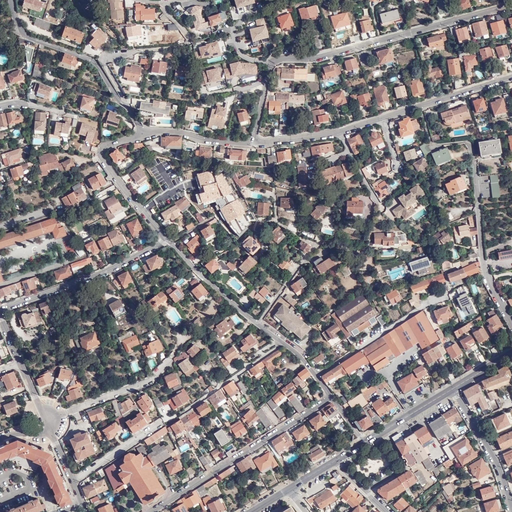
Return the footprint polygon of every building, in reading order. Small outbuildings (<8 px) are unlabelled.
[(28,13),(29,9),(41,13),(44,3),(33,0),(25,0),(22,11),(28,13)] [(118,2),(117,0),(110,0),(111,3),(109,3),(110,20),(122,19),(121,11),(118,11),(117,2),(118,2)] [(253,0),(233,0),(236,10),(255,5),(253,0)] [(449,11),(445,0),(437,0),(438,4),(436,5),(439,12),(442,11),(443,13),(449,11)] [(470,6),(468,0),(457,0),(454,1),(456,10),(470,6)] [(140,12),(140,20),(155,19),(155,10),(144,10),(144,5),(140,5),(140,4),(135,4),(135,12),(140,12)] [(318,19),(314,6),(305,9),(304,8),(299,10),(302,21),(311,18),(312,21),(318,19)] [(399,15),(397,9),(380,14),(382,22),(381,22),(382,27),(396,23),(396,21),(401,19),(400,15),(399,15)] [(335,22),(333,23),(334,28),(335,28),(337,32),(347,29),(346,25),(350,24),(347,12),(338,15),(337,11),(333,12),(334,16),(335,22)] [(226,19),(224,12),(208,17),(210,27),(216,25),(215,22),(226,19)] [(294,26),(290,14),(278,18),(282,30),(294,26)] [(50,22),(36,18),(34,24),(48,29),(50,22)] [(370,26),(369,20),(360,22),(363,33),(373,30),(372,26),(370,26)] [(469,25),(471,32),(474,31),(476,37),(483,35),(483,39),(488,37),(484,21),(472,23),(472,24),(469,25)] [(506,32),(503,21),(490,24),(494,35),(506,32)] [(140,25),(119,25),(120,29),(126,28),(128,41),(138,40),(137,34),(141,34),(140,25)] [(84,33),(65,27),(62,36),(80,43),(84,33)] [(267,27),(249,31),(252,44),(270,39),(267,27)] [(470,41),(466,27),(456,30),(460,43),(470,41)] [(101,35),(103,33),(98,28),(96,30),(95,30),(91,34),(94,37),(89,41),(97,49),(106,40),(105,39),(101,35)] [(444,29),(440,30),(441,34),(427,38),(429,46),(433,45),(434,47),(443,44),(442,39),(446,38),(444,29)] [(0,49),(6,51),(7,48),(15,47),(14,39),(9,40),(8,42),(0,39),(0,49)] [(303,43),(300,39),(293,43),(296,47),(303,43)] [(220,44),(197,49),(200,61),(222,56),(220,44)] [(509,55),(506,45),(495,47),(499,57),(504,56),(505,57),(507,57),(508,56),(509,55)] [(486,61),(487,60),(487,57),(492,56),(489,46),(479,49),(481,60),(482,61),(483,61),(485,61),(486,61)] [(31,62),(33,48),(26,47),(23,61),(31,62)] [(376,52),(379,61),(385,59),(386,62),(393,60),(390,48),(376,52)] [(79,58),(65,53),(64,56),(62,55),(61,60),(63,60),(62,62),(76,66),(79,58)] [(477,64),(476,55),(464,56),(466,71),(471,70),(471,72),(473,72),(472,65),(477,64)] [(358,67),(355,58),(345,61),(347,71),(358,67)] [(448,59),(450,73),(455,72),(455,74),(460,73),(458,58),(448,59)] [(63,60),(61,60),(59,65),(74,70),(76,66),(62,62),(63,60)] [(170,69),(171,63),(153,60),(151,72),(159,73),(159,75),(164,76),(165,69),(170,69)] [(230,64),(230,67),(231,68),(224,70),(226,78),(233,76),(233,75),(242,73),(242,72),(245,71),(255,73),(256,65),(243,63),(243,62),(239,63),(239,62),(230,64)] [(444,75),(442,66),(431,69),(430,63),(429,64),(428,62),(424,63),(429,79),(444,75)] [(35,63),(32,76),(40,78),(41,74),(39,73),(41,64),(35,63)] [(322,72),(323,79),(341,74),(339,67),(337,67),(336,64),(323,68),(324,71),(322,72)] [(185,80),(187,67),(177,65),(174,77),(185,80)] [(133,82),(139,83),(142,67),(136,66),(136,68),(131,67),(125,66),(123,77),(127,78),(133,79),(133,82)] [(217,68),(202,72),(203,75),(197,77),(198,81),(198,85),(220,79),(217,68)] [(294,79),(294,69),(282,68),(282,69),(278,69),(277,76),(281,76),(284,77),(290,77),(290,78),(294,79)] [(19,69),(11,72),(12,73),(8,75),(11,83),(23,79),(23,78),(24,78),(23,74),(21,75),(19,69)] [(307,74),(307,69),(294,69),(294,79),(299,79),(299,77),(307,77),(307,74)] [(424,91),(422,83),(420,83),(419,79),(412,81),(413,85),(411,85),(413,94),(414,96),(415,96),(416,96),(417,95),(417,93),(424,91)] [(455,81),(456,90),(466,86),(465,80),(455,81)] [(37,93),(46,96),(49,97),(52,88),(36,83),(33,91),(37,92),(37,93)] [(407,98),(404,85),(394,88),(397,98),(402,97),(403,100),(407,98)] [(389,102),(385,88),(374,91),(378,105),(380,106),(381,106),(382,105),(383,104),(389,102)] [(324,97),(326,100),(328,99),(329,99),(332,98),(334,103),(341,101),(342,104),(346,102),(342,90),(331,95),(331,93),(329,94),(328,94),(326,95),(324,97)] [(271,91),(268,91),(264,105),(268,106),(268,114),(280,114),(281,103),(281,101),(275,101),(275,95),(271,95),(271,92),(271,91)] [(289,92),(271,92),(271,95),(275,95),(275,101),(281,101),(281,100),(284,100),(284,102),(286,102),(286,103),(288,103),(288,102),(288,100),(288,97),(289,92)] [(372,105),(368,93),(358,97),(360,105),(366,104),(367,107),(372,105)] [(293,97),(288,97),(288,100),(288,102),(292,103),(293,102),(304,103),(304,97),(303,97),(304,94),(296,96),(296,95),(293,95),(293,97)] [(80,109),(86,111),(91,112),(93,104),(94,104),(95,103),(93,103),(94,99),(84,96),(80,109)] [(486,108),(482,98),(473,101),(476,112),(486,108)] [(494,114),(500,113),(506,111),(503,98),(497,99),(498,101),(491,103),(494,114)] [(140,109),(156,113),(155,117),(163,117),(163,114),(168,115),(170,107),(165,106),(166,102),(154,100),(153,103),(142,102),(140,109)] [(216,104),(215,107),(217,108),(217,110),(215,109),(212,108),(207,126),(212,127),(212,125),(218,126),(223,127),(224,122),(223,122),(224,119),(222,119),(224,112),(225,112),(226,108),(220,107),(221,105),(216,104)] [(311,104),(307,105),(307,107),(307,112),(312,111),(314,125),(320,124),(319,122),(328,120),(327,114),(325,114),(324,109),(319,110),(319,109),(312,110),(311,104)] [(454,121),(454,122),(462,120),(462,117),(469,115),(466,105),(465,105),(465,104),(461,106),(461,107),(458,108),(458,109),(451,111),(451,110),(440,113),(442,119),(444,119),(445,122),(448,123),(454,121)] [(202,119),(203,109),(186,106),(183,121),(189,122),(190,114),(197,115),(197,118),(202,119)] [(248,108),(232,112),(233,115),(238,113),(241,126),(249,124),(247,114),(249,113),(248,108)] [(105,110),(101,122),(117,127),(119,120),(114,118),(116,113),(105,110)] [(45,112),(37,111),(35,130),(43,130),(45,112)] [(14,112),(7,114),(10,125),(21,122),(20,117),(15,119),(14,112)] [(61,132),(68,133),(71,118),(64,117),(63,121),(65,121),(65,123),(56,121),(55,124),(57,124),(57,127),(55,126),(54,132),(61,133),(61,132)] [(413,126),(417,125),(417,124),(417,123),(416,121),(415,120),(410,122),(408,118),(403,120),(404,121),(399,123),(401,129),(399,130),(401,137),(413,133),(413,131),(415,131),(413,126)] [(94,133),(96,129),(89,127),(90,125),(82,123),(79,132),(83,134),(82,135),(86,136),(85,138),(92,141),(93,136),(92,135),(93,132),(94,133)] [(379,149),(385,146),(378,133),(377,134),(375,133),(373,133),(371,135),(371,137),(368,139),(372,147),(377,145),(379,149)] [(351,139),(347,141),(351,147),(353,153),(359,151),(358,149),(366,145),(365,141),(363,142),(359,135),(355,137),(355,136),(350,138),(351,139)] [(181,143),(181,137),(165,136),(165,138),(161,138),(161,136),(154,138),(155,141),(161,140),(161,145),(165,145),(174,146),(174,143),(181,143)] [(500,153),(498,140),(479,143),(481,156),(500,153)] [(430,151),(425,142),(419,146),(424,154),(430,151)] [(333,151),(332,144),(311,147),(313,157),(323,155),(323,153),(333,151)] [(124,145),(120,148),(124,154),(129,151),(124,145)] [(210,158),(211,149),(203,149),(204,146),(200,146),(199,157),(202,157),(202,159),(205,160),(206,157),(210,158)] [(451,158),(447,147),(432,153),(436,163),(451,158)] [(416,157),(414,148),(403,151),(406,161),(416,157)] [(13,160),(19,158),(23,157),(21,149),(2,155),(6,166),(9,165),(9,166),(14,164),(14,163),(13,160)] [(291,159),(289,149),(285,150),(285,151),(277,152),(278,162),(283,161),(283,160),(291,159)] [(123,158),(117,150),(110,155),(116,163),(123,158)] [(229,159),(244,160),(244,159),(244,155),(247,155),(247,153),(247,151),(228,150),(227,154),(230,154),(229,159)] [(46,160),(45,155),(39,156),(40,161),(39,161),(42,175),(48,174),(47,170),(58,167),(59,167),(58,165),(57,157),(56,158),(46,160)] [(266,167),(273,168),(272,164),(269,164),(268,158),(265,158),(266,167)] [(427,165),(425,161),(423,158),(413,163),(418,170),(427,165)] [(62,163),(65,170),(66,171),(75,166),(71,159),(62,163)] [(383,176),(388,174),(387,171),(386,171),(385,167),(386,165),(385,162),(383,162),(375,165),(376,168),(374,169),(375,171),(377,170),(379,174),(381,173),(383,176)] [(352,173),(348,163),(334,167),(321,172),(324,182),(328,181),(329,183),(339,179),(339,180),(349,176),(348,174),(352,173)] [(21,166),(11,170),(14,181),(16,181),(19,181),(19,179),(18,177),(24,175),(21,166)] [(298,168),(298,173),(299,181),(299,187),(308,186),(308,179),(307,179),(306,167),(298,168)] [(147,178),(140,168),(135,171),(133,169),(129,172),(138,184),(147,178)] [(200,193),(195,194),(199,204),(204,203),(205,205),(216,203),(228,224),(239,237),(251,225),(234,194),(222,173),(215,176),(213,171),(196,176),(200,191),(200,193)] [(272,180),(272,176),(270,176),(270,175),(249,171),(248,175),(247,176),(246,176),(238,180),(236,176),(240,174),(238,171),(231,174),(237,184),(238,184),(240,188),(243,187),(250,183),(248,179),(250,177),(251,175),(253,175),(252,177),(264,180),(264,179),(270,180),(272,180)] [(400,174),(405,181),(409,179),(403,171),(400,174)] [(99,173),(88,180),(93,190),(106,183),(104,180),(103,180),(99,173)] [(490,175),(493,197),(500,197),(500,196),(498,174),(490,175)] [(466,187),(461,176),(450,181),(451,182),(445,184),(450,195),(455,192),(456,196),(472,189),(470,185),(466,187)] [(376,194),(377,196),(378,196),(380,198),(387,193),(384,190),(388,188),(382,179),(376,183),(378,186),(379,188),(375,190),(377,193),(376,194)] [(82,187),(79,182),(72,187),(74,191),(80,188),(82,187)] [(401,214),(413,206),(411,204),(417,200),(416,198),(424,193),(418,184),(409,190),(411,192),(406,196),(404,194),(398,197),(402,203),(392,210),(397,217),(401,214)] [(80,188),(74,191),(61,199),(66,207),(77,200),(78,202),(86,197),(80,188)] [(107,215),(106,216),(108,219),(114,216),(112,212),(122,208),(119,203),(117,204),(114,196),(104,201),(108,209),(105,211),(107,215)] [(190,202),(185,196),(174,203),(176,205),(180,210),(189,203),(190,202)] [(280,207),(285,207),(292,207),(292,204),(292,198),(280,198),(280,207)] [(435,203),(439,210),(444,207),(440,200),(435,203)] [(363,214),(363,202),(346,201),(346,217),(353,217),(353,213),(363,214)] [(269,205),(269,203),(255,202),(255,206),(257,205),(257,214),(267,214),(267,205),(269,205)] [(189,203),(180,210),(182,212),(191,205),(189,203)] [(176,205),(161,214),(165,220),(170,217),(172,220),(179,216),(177,213),(180,210),(176,205)] [(316,220),(326,210),(322,206),(316,208),(314,206),(308,212),(311,214),(310,215),(316,220)] [(404,219),(416,211),(413,206),(401,214),(404,219)] [(63,219),(67,217),(62,211),(58,214),(63,219)] [(196,217),(200,223),(206,220),(199,213),(196,215),(198,217),(196,217)] [(0,236),(0,283),(3,282),(0,272),(0,248),(54,231),(56,239),(67,236),(64,227),(62,228),(60,223),(58,224),(56,218),(0,236)] [(132,235),(138,232),(137,231),(142,229),(136,219),(126,224),(132,235)] [(218,221),(216,219),(200,228),(201,230),(201,231),(207,241),(216,236),(214,233),(209,226),(215,223),(218,221)] [(209,226),(214,233),(216,232),(219,230),(218,228),(215,223),(209,226)] [(452,228),(454,237),(459,236),(459,234),(468,232),(466,223),(456,225),(457,227),(452,228)] [(283,230),(278,226),(269,235),(277,243),(285,236),(281,232),(283,230)] [(113,244),(115,249),(122,246),(120,242),(124,240),(118,228),(108,233),(109,236),(113,244)] [(442,230),(431,239),(432,239),(434,239),(439,248),(441,247),(447,242),(451,240),(449,235),(447,233),(446,234),(442,230)] [(383,245),(393,244),(393,243),(399,243),(398,238),(397,238),(397,236),(395,236),(395,233),(387,233),(387,236),(382,236),(383,245)] [(201,240),(197,235),(186,244),(190,249),(189,250),(194,256),(199,252),(197,249),(201,246),(198,242),(201,240)] [(111,245),(113,244),(109,236),(98,241),(102,250),(111,246),(111,245)] [(126,237),(130,246),(135,244),(132,238),(129,240),(127,236),(126,237)] [(249,237),(242,244),(251,254),(259,246),(254,242),(249,237)] [(264,240),(270,246),(272,243),(266,237),(264,240)] [(74,250),(70,239),(63,241),(67,253),(74,250)] [(93,240),(84,244),(87,250),(88,250),(89,252),(91,251),(92,253),(98,250),(93,240)] [(306,253),(310,246),(301,240),(299,244),(301,246),(300,248),(306,253)] [(79,246),(74,250),(80,257),(85,253),(79,246)] [(259,246),(251,254),(253,256),(260,248),(259,246)] [(511,257),(511,250),(506,251),(506,249),(500,250),(501,252),(498,253),(499,260),(511,257)] [(157,255),(146,260),(148,263),(142,265),(146,273),(162,265),(157,255)] [(318,275),(338,262),(333,255),(330,257),(328,255),(323,259),(321,257),(314,262),(317,266),(314,268),(318,275)] [(256,262),(249,256),(239,267),(245,273),(248,270),(251,267),(251,268),(256,262)] [(412,271),(417,269),(419,274),(427,271),(426,267),(430,266),(427,256),(409,262),(410,266),(412,271)] [(89,259),(89,258),(70,264),(73,274),(75,273),(77,272),(76,270),(78,269),(78,267),(87,263),(90,261),(92,266),(97,264),(91,258),(89,259)] [(230,269),(232,271),(242,260),(239,258),(233,264),(230,261),(226,264),(230,269)] [(206,261),(200,264),(203,267),(204,266),(213,275),(221,276),(221,270),(229,270),(230,269),(226,264),(221,260),(216,262),(213,259),(210,260),(209,260),(206,261)] [(285,272),(290,265),(284,259),(278,266),(285,272)] [(442,269),(461,266),(459,261),(452,262),(448,259),(442,260),(442,269)] [(480,265),(480,262),(477,262),(462,268),(466,277),(479,271),(477,266),(480,265)] [(70,265),(57,270),(57,271),(54,272),(57,280),(70,275),(69,271),(71,270),(70,265)] [(346,278),(352,274),(348,267),(342,271),(346,278)] [(450,282),(466,277),(462,268),(447,274),(450,282)] [(123,285),(127,283),(132,281),(127,271),(117,276),(118,278),(113,281),(117,286),(122,284),(123,285)] [(434,286),(445,281),(443,274),(426,279),(429,287),(434,286)] [(34,281),(38,280),(37,276),(22,282),(25,292),(36,288),(34,281)] [(291,286),(295,293),(302,288),(307,285),(302,278),(291,286)] [(196,279),(191,283),(194,287),(200,283),(196,279)] [(419,301),(420,299),(418,294),(417,295),(415,292),(429,287),(426,279),(410,284),(414,292),(419,301)] [(210,293),(201,283),(190,292),(194,296),(195,295),(200,301),(210,293)] [(9,286),(0,289),(0,297),(11,293),(10,290),(9,286)] [(268,292),(262,287),(258,292),(263,297),(268,292)] [(171,288),(166,291),(175,302),(184,296),(178,288),(173,291),(171,288)] [(262,302),(265,299),(254,290),(249,295),(253,299),(255,297),(262,302)] [(401,299),(396,290),(391,293),(390,291),(385,294),(386,295),(383,297),(386,302),(389,300),(391,305),(401,299)] [(151,306),(152,308),(166,297),(162,291),(151,298),(150,297),(146,300),(145,299),(141,301),(144,306),(143,306),(147,312),(150,310),(150,309),(149,308),(151,306)] [(366,292),(331,315),(352,345),(356,343),(352,337),(376,321),(373,316),(375,315),(369,305),(372,302),(366,292)] [(416,304),(417,307),(421,305),(419,301),(414,292),(411,294),(413,299),(409,301),(412,306),(416,304)] [(269,293),(265,297),(269,302),(274,298),(269,293)] [(455,298),(460,309),(471,305),(466,293),(455,298)] [(287,295),(284,298),(290,303),(293,300),(287,295)] [(119,300),(108,305),(111,311),(115,317),(125,312),(119,300)] [(43,308),(45,314),(51,312),(46,301),(39,304),(41,309),(43,308)] [(276,315),(283,321),(285,323),(283,325),(288,330),(290,328),(300,337),(304,332),(305,333),(310,328),(283,304),(278,309),(279,310),(280,311),(276,315)] [(461,318),(474,314),(471,306),(459,310),(461,318)] [(434,311),(437,321),(447,318),(451,316),(448,307),(434,311)] [(495,328),(501,324),(492,309),(486,313),(489,318),(486,320),(489,324),(487,325),(492,334),(497,331),(495,328)] [(274,318),(281,324),(283,321),(276,315),(280,311),(279,310),(274,315),(274,318)] [(41,321),(37,311),(27,315),(26,314),(25,314),(23,314),(22,316),(18,317),(22,326),(25,325),(29,324),(30,326),(41,321)] [(340,365),(346,373),(347,374),(368,361),(370,363),(375,371),(419,342),(422,349),(438,340),(422,311),(352,357),(340,365)] [(330,314),(330,313),(329,312),(313,324),(314,325),(330,314)] [(376,319),(381,326),(385,324),(381,316),(376,319)] [(192,323),(197,328),(203,323),(197,318),(192,323)] [(222,334),(231,327),(227,322),(224,318),(214,323),(216,325),(217,327),(214,329),(221,338),(223,335),(222,334)] [(202,332),(203,334),(216,325),(214,323),(207,327),(202,332)] [(339,329),(335,323),(321,333),(327,341),(335,336),(333,333),(339,329)] [(435,324),(433,326),(437,334),(439,337),(442,335),(435,324)] [(453,332),(456,337),(469,329),(468,327),(467,324),(453,332)] [(479,342),(486,338),(487,337),(482,328),(477,331),(476,329),(475,330),(475,331),(473,333),(478,342),(479,342)] [(94,332),(80,338),(82,341),(80,342),(83,348),(84,347),(85,351),(91,348),(91,350),(100,346),(94,332)] [(133,337),(131,333),(118,338),(120,343),(123,342),(126,348),(128,352),(129,354),(132,353),(131,351),(132,350),(131,347),(139,344),(136,336),(133,337)] [(250,334),(240,341),(243,345),(239,347),(242,352),(250,347),(249,345),(255,342),(250,334)] [(475,344),(470,336),(461,342),(465,350),(475,344)] [(158,341),(143,347),(146,356),(162,350),(158,341)] [(432,348),(438,358),(441,356),(440,354),(445,351),(441,343),(432,348)] [(451,359),(452,360),(453,359),(452,358),(459,354),(461,353),(455,344),(449,347),(448,345),(444,347),(445,349),(446,349),(452,358),(451,359)] [(188,349),(187,348),(183,351),(185,354),(188,352),(195,360),(203,353),(195,345),(192,347),(191,346),(188,349)] [(220,360),(225,367),(230,364),(228,362),(239,355),(232,345),(222,353),(224,357),(220,360)] [(420,351),(427,364),(438,358),(432,348),(428,350),(426,348),(420,351)] [(281,354),(278,349),(262,360),(271,373),(276,370),(270,361),(281,354)] [(186,376),(194,370),(192,367),(195,365),(191,359),(185,354),(183,351),(181,353),(186,359),(180,363),(178,365),(186,376)] [(175,357),(180,363),(186,359),(181,353),(178,355),(175,357)] [(324,358),(322,354),(313,359),(316,363),(324,358)] [(264,365),(261,361),(250,368),(254,375),(256,378),(262,374),(260,372),(261,371),(259,368),(264,365)] [(347,374),(349,376),(370,363),(368,361),(347,374)] [(65,378),(72,380),(78,372),(74,364),(72,365),(74,370),(72,372),(61,369),(58,379),(64,380),(65,378)] [(342,372),(343,375),(346,373),(340,365),(330,371),(334,377),(342,372)] [(421,376),(422,377),(424,381),(429,378),(422,365),(412,370),(414,373),(417,378),(421,376)] [(498,374),(481,381),(481,382),(484,388),(509,379),(508,376),(511,375),(506,365),(497,370),(498,374)] [(301,380),(310,374),(305,368),(305,367),(297,374),(298,375),(301,380)] [(32,378),(34,381),(37,380),(40,386),(52,382),(47,371),(32,378)] [(170,388),(181,382),(176,371),(173,372),(174,374),(165,378),(170,388)] [(321,377),(325,383),(334,377),(330,371),(321,377)] [(19,385),(13,372),(0,376),(0,379),(1,379),(2,382),(4,381),(8,390),(19,385)] [(405,394),(419,386),(416,381),(412,374),(412,373),(397,382),(405,394)] [(306,386),(301,380),(298,375),(292,379),(296,385),(298,384),(301,389),(306,386)] [(325,383),(327,386),(336,379),(334,377),(325,383)] [(389,392),(391,390),(383,378),(367,389),(361,393),(370,405),(371,404),(380,416),(396,404),(390,396),(389,397),(390,398),(383,402),(381,399),(383,399),(380,395),(378,397),(379,398),(372,403),(371,401),(370,401),(367,397),(379,387),(381,389),(385,387),(389,392)] [(78,388),(84,386),(81,379),(76,381),(77,384),(69,388),(68,389),(70,395),(66,396),(68,401),(81,396),(78,388)] [(224,386),(230,396),(239,391),(232,381),(224,386)] [(237,384),(243,394),(247,391),(241,381),(237,384)] [(290,382),(280,389),(285,395),(295,388),(290,382)] [(476,384),(463,391),(470,406),(478,402),(482,411),(487,408),(479,389),(480,388),(478,385),(477,385),(476,384)] [(177,407),(189,398),(183,388),(176,392),(177,395),(172,398),(174,401),(172,402),(173,404),(175,403),(177,407)] [(207,397),(214,408),(217,406),(216,403),(224,398),(219,389),(207,397)] [(280,389),(271,398),(276,403),(283,397),(284,397),(285,396),(285,395),(280,389)] [(351,400),(361,393),(360,392),(353,396),(354,397),(352,398),(351,396),(349,398),(351,400)] [(373,427),(382,421),(370,405),(361,393),(351,400),(348,402),(343,406),(344,408),(349,405),(351,409),(359,404),(364,411),(373,424),(372,425),(373,427)] [(145,394),(141,396),(142,398),(137,401),(143,410),(144,410),(145,412),(149,409),(148,407),(152,404),(145,394)] [(292,405),(297,412),(297,413),(303,409),(292,394),(287,398),(289,401),(292,405)] [(162,403),(160,398),(153,400),(156,408),(162,405),(161,404),(162,403)] [(278,418),(284,414),(276,403),(271,398),(266,402),(278,418)] [(115,399),(111,401),(116,413),(114,413),(116,417),(122,414),(118,406),(118,405),(115,399)] [(193,407),(191,408),(197,418),(210,410),(204,399),(195,406),(197,409),(195,411),(193,409),(194,408),(193,407)] [(15,401),(3,406),(7,415),(17,411),(15,406),(17,406),(15,401)] [(118,406),(123,414),(133,408),(128,401),(121,405),(120,403),(118,405),(118,406)] [(324,415),(328,420),(330,423),(333,421),(330,417),(329,418),(327,415),(336,408),(332,403),(331,403),(330,403),(320,409),(324,415)] [(243,422),(255,412),(254,410),(250,404),(244,409),(245,409),(247,407),(247,408),(249,407),(250,409),(241,419),(243,422)] [(122,415),(123,417),(137,408),(136,406),(133,408),(123,414),(122,415)] [(260,420),(265,427),(271,423),(261,407),(255,412),(260,420)] [(91,409),(86,410),(91,421),(95,419),(95,420),(101,418),(100,417),(104,416),(101,408),(92,411),(91,409)] [(191,412),(186,415),(192,424),(198,420),(197,418),(191,408),(189,409),(191,412)] [(330,417),(338,412),(336,408),(327,415),(329,418),(330,417)] [(443,416),(449,427),(462,420),(455,409),(443,416)] [(317,411),(306,418),(315,430),(325,423),(325,422),(328,420),(324,415),(321,416),(317,411)] [(364,432),(373,427),(372,425),(373,424),(364,411),(354,418),(356,421),(354,422),(361,432),(364,432)] [(133,432),(147,423),(146,422),(142,416),(140,412),(136,415),(137,417),(131,421),(130,419),(125,422),(133,432)] [(257,421),(260,420),(255,412),(253,414),(244,421),(247,426),(256,419),(257,421)] [(510,424),(505,413),(491,420),(496,431),(510,424)] [(181,418),(179,416),(178,417),(179,419),(187,431),(194,427),(192,424),(186,415),(181,418)] [(119,425),(124,422),(120,416),(115,419),(119,425)] [(437,439),(452,430),(449,427),(443,416),(428,424),(437,439)] [(187,431),(179,419),(167,427),(170,432),(173,429),(178,437),(187,431)] [(225,427),(230,434),(233,432),(236,437),(246,431),(239,421),(230,427),(229,425),(228,425),(225,427)] [(114,423),(103,430),(108,439),(113,435),(112,433),(119,429),(114,423)] [(303,425),(291,432),(296,440),(308,433),(303,425)] [(167,431),(165,426),(144,440),(147,444),(167,431)] [(424,426),(414,432),(421,443),(431,437),(424,426)] [(222,429),(212,435),(220,447),(232,439),(229,433),(226,435),(222,429)] [(511,431),(496,439),(501,450),(511,444),(511,431)] [(285,432),(270,441),(277,452),(281,450),(279,448),(285,444),(284,443),(281,438),(283,437),(286,441),(288,445),(290,446),(293,444),(285,432)] [(418,463),(422,460),(428,456),(429,456),(427,454),(423,447),(421,443),(414,432),(403,439),(410,450),(416,461),(418,463)] [(403,439),(399,433),(392,437),(395,443),(403,439)] [(73,440),(69,442),(77,462),(94,454),(86,434),(80,437),(79,434),(72,437),(73,440)] [(446,453),(449,459),(451,461),(454,459),(458,467),(476,456),(466,439),(464,440),(461,436),(442,447),(446,453)] [(403,439),(395,443),(402,454),(410,450),(403,439)] [(0,460),(1,460),(0,459),(8,456),(9,457),(12,456),(16,455),(16,453),(17,453),(18,454),(17,455),(21,456),(25,458),(25,457),(33,460),(33,461),(36,462),(40,464),(41,463),(42,464),(41,465),(43,469),(44,472),(46,471),(49,480),(48,480),(49,483),(51,486),(52,486),(56,495),(55,495),(56,497),(58,502),(59,501),(61,506),(71,502),(68,494),(67,492),(66,489),(67,489),(64,481),(63,482),(62,479),(60,476),(59,474),(60,474),(57,467),(56,467),(55,464),(54,461),(51,454),(43,451),(40,450),(37,449),(38,448),(31,445),(30,446),(27,445),(25,444),(17,440),(9,444),(6,445),(4,446),(3,444),(0,445),(0,460)] [(279,448),(281,450),(288,445),(286,441),(284,443),(285,444),(279,448)] [(423,447),(427,454),(438,448),(434,441),(423,447)] [(311,454),(319,448),(317,444),(308,449),(311,454)] [(168,453),(172,451),(168,445),(164,447),(163,445),(159,447),(157,445),(151,448),(153,451),(148,454),(142,445),(137,448),(140,453),(135,456),(134,454),(129,453),(125,456),(124,459),(123,457),(117,461),(118,462),(116,463),(115,462),(105,469),(114,490),(116,489),(117,491),(124,487),(122,485),(129,480),(144,504),(164,491),(150,469),(170,455),(169,455),(168,453)] [(178,454),(175,448),(172,451),(168,453),(169,455),(170,455),(172,457),(173,457),(178,454)] [(216,448),(211,452),(215,457),(220,454),(216,448)] [(308,456),(314,463),(324,457),(323,455),(324,454),(319,448),(311,454),(308,455),(308,456)] [(267,449),(263,452),(265,454),(258,458),(257,457),(253,461),(262,473),(276,463),(267,449)] [(511,449),(503,454),(504,458),(511,454),(511,449)] [(410,467),(416,464),(415,462),(416,461),(410,450),(402,454),(410,467)] [(435,468),(436,467),(449,459),(446,453),(442,455),(443,456),(431,462),(435,468)] [(180,459),(178,454),(173,457),(175,461),(166,465),(170,474),(181,469),(177,460),(180,459)] [(303,456),(310,465),(314,463),(308,456),(308,455),(306,454),(303,456)] [(204,466),(207,464),(203,458),(202,455),(198,458),(204,466)] [(431,471),(432,470),(435,468),(431,462),(428,456),(422,460),(428,469),(429,469),(430,472),(431,471)] [(245,457),(235,463),(241,472),(250,466),(245,457)] [(490,473),(481,459),(470,466),(472,470),(472,471),(474,476),(475,476),(478,480),(490,473)] [(191,466),(185,470),(186,471),(188,476),(194,472),(191,466)] [(231,466),(217,475),(220,479),(233,471),(231,466)] [(416,481),(409,470),(398,477),(405,489),(408,487),(416,481)] [(420,483),(426,479),(422,473),(420,474),(419,471),(414,474),(420,483)] [(214,477),(195,489),(199,497),(206,492),(204,488),(216,481),(214,477)] [(405,489),(398,477),(378,489),(377,492),(386,500),(405,489)] [(93,484),(97,493),(107,488),(103,479),(93,484)] [(93,484),(92,481),(87,484),(87,485),(83,487),(87,497),(97,493),(93,484)] [(355,491),(358,489),(352,483),(349,486),(355,491)] [(448,484),(443,487),(444,490),(449,497),(452,496),(451,493),(453,492),(452,491),(449,484),(448,484)] [(348,499),(355,491),(349,486),(340,496),(346,502),(348,499)] [(492,486),(480,489),(482,498),(482,500),(495,496),(494,493),(495,492),(494,490),(493,489),(492,486)] [(183,503),(187,509),(199,501),(203,510),(202,511),(206,511),(199,497),(195,489),(192,491),(194,494),(185,499),(184,497),(183,497),(181,498),(183,503)] [(449,497),(444,490),(442,492),(449,503),(451,501),(449,497)] [(337,500),(330,491),(315,500),(321,510),(337,500)] [(363,499),(355,491),(348,499),(356,506),(363,499)] [(208,496),(202,499),(204,504),(203,504),(204,506),(208,504),(211,511),(218,511),(226,509),(220,498),(214,501),(213,499),(211,500),(208,496)] [(315,496),(306,501),(309,504),(313,502),(311,500),(316,497),(315,496)] [(394,506),(400,511),(409,505),(402,498),(394,506)] [(34,511),(42,509),(41,505),(38,499),(33,501),(32,500),(28,502),(29,503),(14,509),(14,508),(10,510),(10,511),(7,511),(34,511)] [(356,506),(348,499),(346,502),(353,509),(356,506)] [(498,506),(496,500),(485,503),(487,511),(492,511),(502,509),(501,505),(498,506)] [(187,511),(183,503),(178,506),(172,509),(173,511),(187,511)]
